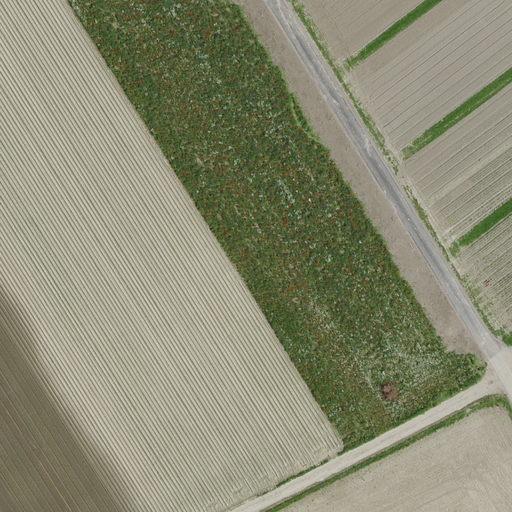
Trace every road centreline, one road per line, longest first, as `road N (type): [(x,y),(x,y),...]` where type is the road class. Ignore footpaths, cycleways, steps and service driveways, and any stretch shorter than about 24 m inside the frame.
road 1 (unclassified): [(511,383),(277,0)]
road 2 (track): [(243,511),(511,371)]
